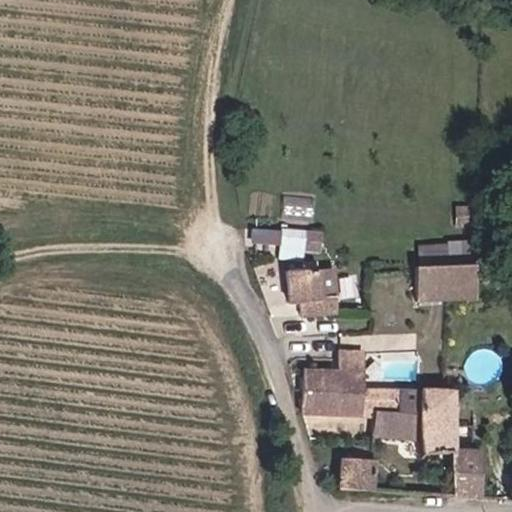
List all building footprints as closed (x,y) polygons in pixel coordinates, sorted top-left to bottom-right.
[(279,226),(277,254),(322,257),(324,229),(279,226)] [(419,263),(454,260),(452,242),(418,245),(419,263)] [(465,259),(407,266),(411,303),(470,296),(465,259)] [(322,274),(292,273),(290,273),(289,306),(299,307),(299,322),(335,323),(336,300),(323,300),(322,274)] [(339,363),(339,376),(363,381),(363,362),(339,363)] [(363,381),(339,376),(338,382),(308,383),(308,415),(362,414),(363,381)] [(453,458),(453,453),(454,395),(445,395),(425,395),(424,440),(425,457),(453,458)] [(453,494),(488,499),(488,454),(453,453),(453,458),(453,494)] [(349,487),(374,489),(374,464),(342,461),(339,484),(349,487)]
